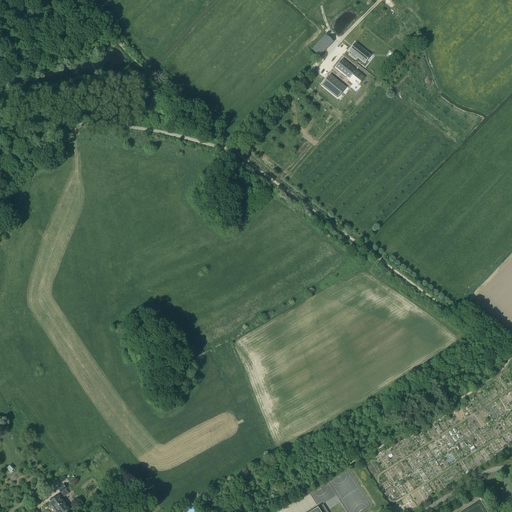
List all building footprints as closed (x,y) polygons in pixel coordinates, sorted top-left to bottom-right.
[(320,56),(333,42),(325,35),(309,52),(313,56),(316,53),(320,56)] [(364,63),(370,56),(371,55),(355,43),(349,51),(364,63)] [(354,70),(342,60),(335,68),(351,80),(356,84),(362,77),(358,73),(359,71),(356,68),(354,70)] [(337,99),(344,90),(346,88),(330,75),(321,86),(337,99)] [(15,469),(11,465),(7,469),(11,473),(15,469)] [(57,480),(60,484),(67,479),(64,475),(57,480)] [(56,511),(67,511),(70,510),(62,499),(67,495),(69,493),(66,489),(67,489),(64,484),(58,489),(62,494),(59,496),(59,495),(49,502),(56,511)]
